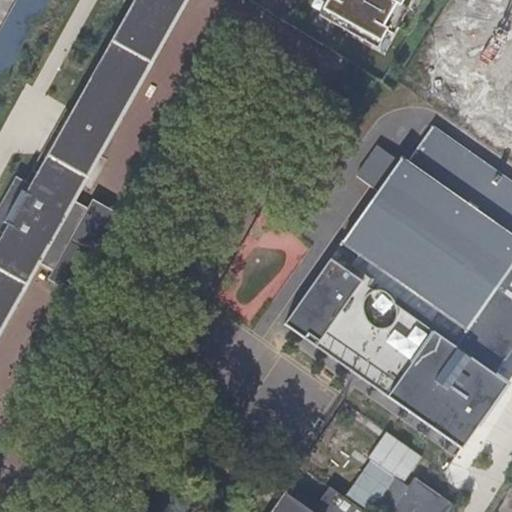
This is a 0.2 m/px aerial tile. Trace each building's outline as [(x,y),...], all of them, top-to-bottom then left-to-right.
[(0,86),(48,0),(17,0),(0,32),(0,86)] [(0,242),(0,335),(44,258),(70,209),(187,0),(135,0),(30,188),(15,179),(0,206),(0,233),(4,236),(0,242)] [(311,0),(305,10),(363,46),(374,29),(381,33),(397,7),(390,3),(392,0),(311,0)] [(511,354),(511,183),(431,127),(406,164),(400,160),(398,162),(376,147),(355,178),(376,193),(340,244),(357,256),(350,267),(339,260),(335,266),(329,261),(283,325),(460,450),(474,423),(478,426),(484,417),(479,414),(499,379),(496,377),(511,354)] [(92,202),(84,217),(57,266),(49,280),(74,295),(118,217),(92,202)] [(84,217),(70,209),(44,258),(57,266),(84,217)] [(342,501),(357,511),(389,511),(405,490),(400,486),(419,460),(383,435),(365,461),(368,463),(342,501)] [(389,511),(445,511),(449,507),(412,481),(405,490),(389,511)] [(357,511),(342,501),(326,490),(310,511),(304,511),(284,497),(273,511),(357,511)]
